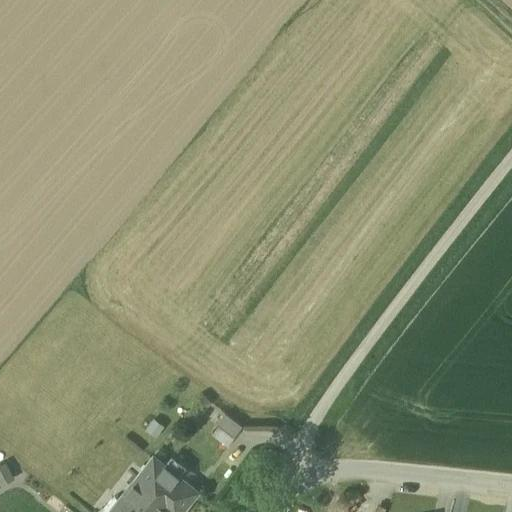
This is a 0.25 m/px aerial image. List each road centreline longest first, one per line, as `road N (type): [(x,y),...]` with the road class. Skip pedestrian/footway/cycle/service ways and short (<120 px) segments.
road 1 (residential): [(511,160),(312,425),(300,473)]
road 2 (unclassified): [(300,473),(511,485)]
